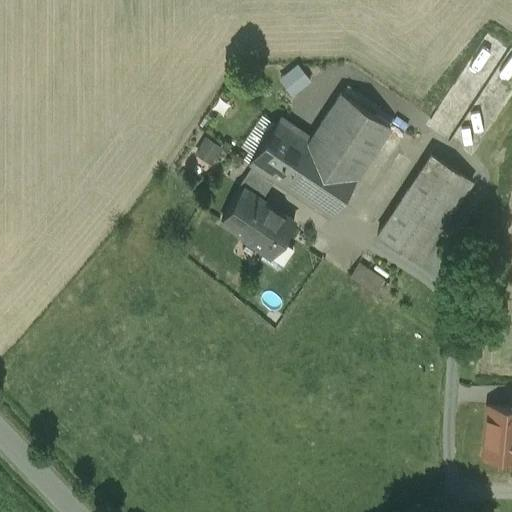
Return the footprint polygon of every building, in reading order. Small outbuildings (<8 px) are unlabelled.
[(293,95),(311,79),(295,62),(278,78),(293,95)] [(337,96),(306,142),(277,122),(248,165),(249,166),(271,181),(324,217),(385,129),(337,96)] [(212,163),(220,144),(202,136),(194,155),(212,163)] [(426,157),(373,236),(414,263),(467,184),(426,157)] [(249,166),(235,187),(239,189),(239,188),(257,201),(271,181),(249,166)] [(239,188),(239,189),(218,220),(240,235),(238,238),(260,252),(271,236),(277,240),(289,222),(257,201),(239,188)] [(379,282),(355,266),(347,279),(372,294),(379,282)] [(511,408),(487,405),(483,455),(511,457),(511,408)]
